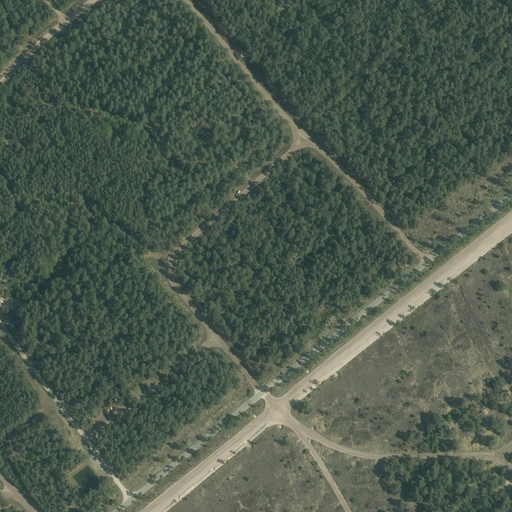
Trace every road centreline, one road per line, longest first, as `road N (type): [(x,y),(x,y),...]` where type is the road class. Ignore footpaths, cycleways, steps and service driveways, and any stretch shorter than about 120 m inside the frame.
road 1 (track): [(511,224),(158,511)]
road 2 (unknown): [(131,499),(0,323)]
